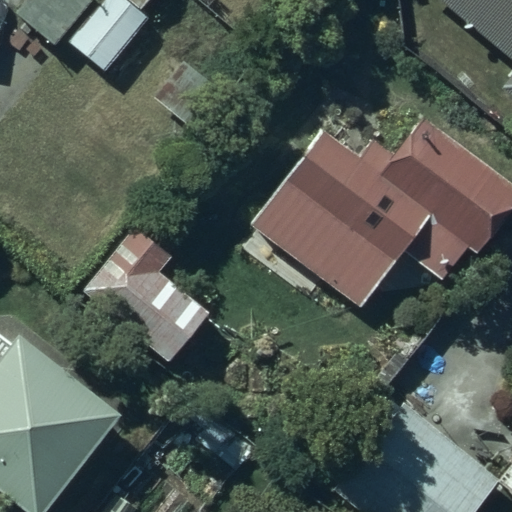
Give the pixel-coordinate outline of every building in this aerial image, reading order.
[(49,46),(86,0),(20,0),(8,15),(49,46)] [(96,0),(91,7),(63,41),(97,69),(141,11),(125,0),(96,0)] [(125,0),(141,11),(149,0),(125,0)] [(511,0),(442,0),(511,54),(511,91),(507,97),(511,100),(511,0)] [(67,49),(0,125),(0,207),(74,273),(142,199),(131,189),(172,142),(67,49)] [(209,83),(179,59),(149,97),(179,121),(209,83)] [(511,193),(430,130),(400,168),(377,151),(361,171),(323,141),(250,234),(366,323),(411,265),(447,293),(475,258),(481,263),(511,223),(511,193)] [(218,310),(134,242),(86,301),(169,369),(218,310)] [(70,391),(20,349),(0,373),(0,507),(6,511),(57,511),(121,433),(69,392),(70,391)] [(462,454),(407,410),(336,498),(353,511),(489,511),(507,490),(511,484),(511,420),(498,409),(462,454)]
